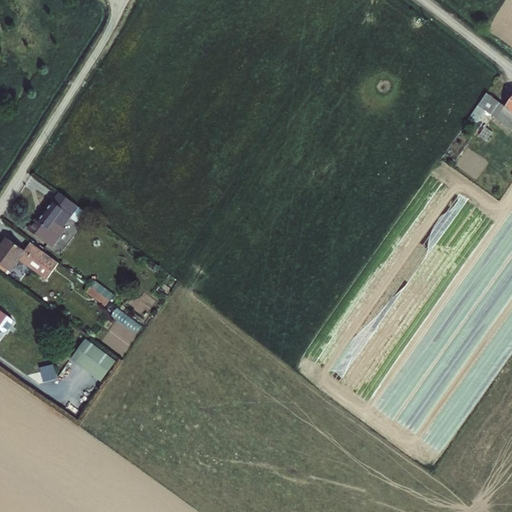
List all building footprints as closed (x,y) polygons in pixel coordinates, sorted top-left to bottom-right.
[(488,89),(471,114),(478,119),(487,106),(499,115),(506,104),(488,89)] [(499,115),(511,124),(511,95),(506,104),(499,115)] [(76,203),(60,191),(43,215),(40,218),(38,216),(32,224),(56,241),(70,222),(67,220),(74,210),(72,208),(76,203)] [(63,257),(35,236),(28,245),(12,234),(0,251),(0,254),(16,266),(26,251),(38,259),(27,275),(36,281),(51,260),(57,265),(63,257)] [(103,305),(113,293),(95,279),(86,291),(103,305)] [(18,321),(0,306),(0,333),(5,338),(18,321)] [(111,316),(130,330),(126,336),(131,340),(142,326),(117,307),(111,316)] [(86,337),(70,358),(100,381),(116,360),(86,337)] [(42,383),(56,377),(51,365),(37,371),(42,383)]
